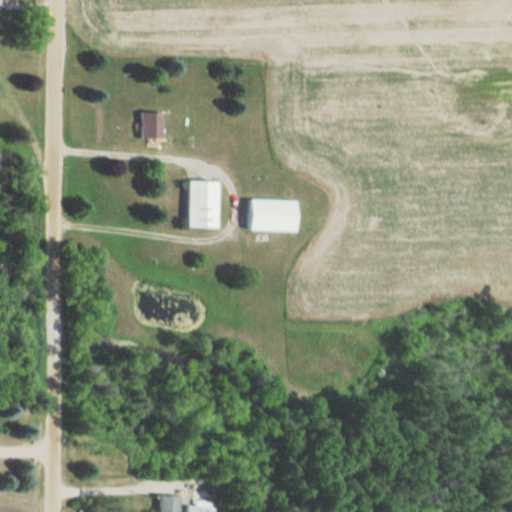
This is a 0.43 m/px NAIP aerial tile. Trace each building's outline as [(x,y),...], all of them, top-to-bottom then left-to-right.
[(156,139),(156,112),(132,112),(132,139),(156,139)] [(213,181),(180,181),(180,228),(213,229),(213,181)] [(292,200),(241,200),(241,232),(292,232),(292,200)] [(169,511),(170,496),(151,496),(150,511),(169,511)] [(178,511),(208,511),(208,503),(179,502),(178,511)]
